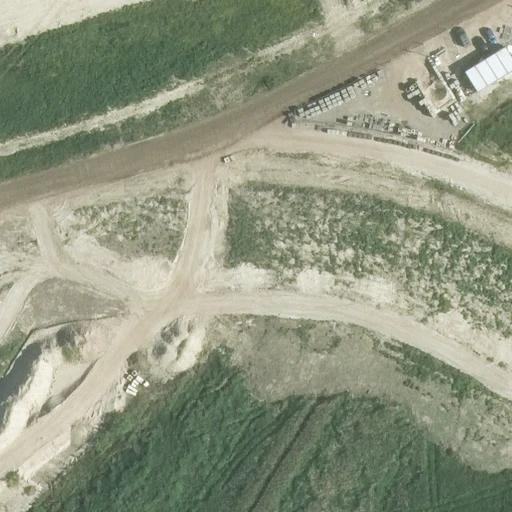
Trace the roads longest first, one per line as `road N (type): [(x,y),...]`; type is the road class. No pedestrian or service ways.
road 1 (residential): [(0,214),(136,182),(259,132)]
road 2 (residential): [(259,132),(493,0)]
road 3 (residential): [(259,132),(393,149),(511,194)]
